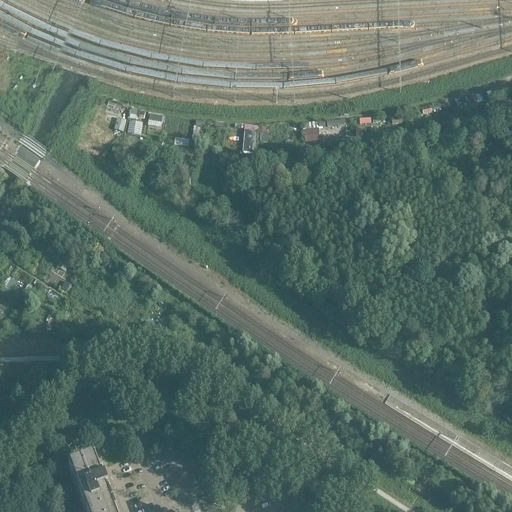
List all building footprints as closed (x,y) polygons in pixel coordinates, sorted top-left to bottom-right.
[(475,95),(469,97),(470,106),(478,104),(475,95)] [(129,114),(129,116),(130,116),(129,119),(138,121),(138,120),(144,121),(146,113),(137,110),(131,109),(130,114),(129,114)] [(150,115),(148,126),(161,129),(163,118),(150,115)] [(415,117),(391,120),(392,126),(415,122),(415,117)] [(117,119),(114,131),(123,133),(126,121),(117,119)] [(143,123),(130,120),(127,134),(141,136),(143,123)] [(318,122),(302,124),(303,131),(305,146),(320,145),(318,129),(319,129),(319,128),(325,128),(324,123),(318,124),(318,122)] [(244,130),(243,155),(257,156),(259,127),(244,125),(244,130)] [(194,127),(191,142),(197,143),(200,128),(194,127)] [(267,134),(259,134),(259,144),(268,144),(267,134)] [(175,140),(174,147),(189,148),(189,141),(175,140)] [(46,251),(42,259),(47,262),(51,254),(46,251)] [(71,286),(65,282),(61,288),(67,292),(71,286)] [(31,296),(26,293),(23,300),(28,302),(31,296)] [(71,312),(65,309),(60,320),(66,323),(71,312)] [(55,321),(50,319),(46,330),(51,332),(55,321)] [(101,324),(91,319),(87,328),(95,331),(96,330),(98,331),(101,324)] [(117,326),(108,323),(105,329),(113,332),(113,330),(116,331),(117,326)] [(127,332),(120,329),(117,333),(124,337),(127,332)] [(227,341),(217,336),(211,348),(221,353),(227,341)] [(62,443),(68,449),(69,447),(74,452),(84,442),(79,438),(80,436),(74,430),(62,443)] [(82,503),(85,511),(111,511),(109,503),(106,497),(105,494),(112,492),(108,479),(106,476),(99,479),(93,461),(80,466),(70,470),(80,497),(82,503)]
